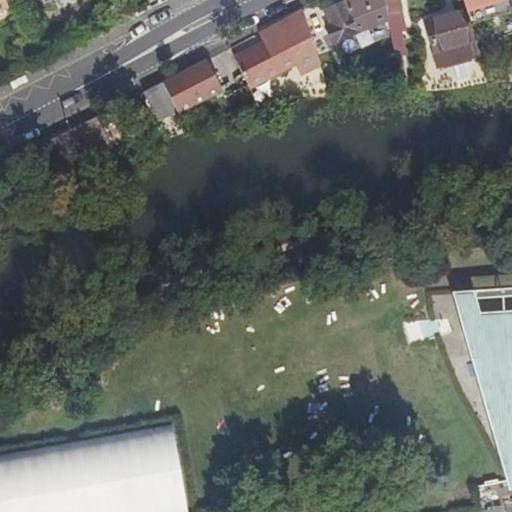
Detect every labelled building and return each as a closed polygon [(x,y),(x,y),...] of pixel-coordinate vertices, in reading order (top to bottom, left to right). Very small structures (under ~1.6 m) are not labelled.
[(371,26),(385,24),(381,0),(341,0),(342,1),(319,10),(326,26),(319,28),(325,42),(347,33),(371,26)] [(381,0),(385,24),(402,20),(397,0),(381,0)] [(511,0),(459,0),(462,14),(511,3),(511,0)] [(0,14),(10,10),(7,2),(0,5),(0,14)] [(229,58),(238,84),(288,60),(293,72),(319,60),(301,9),(258,30),(263,41),(229,58)] [(432,69),(472,60),(462,14),(421,22),(432,69)] [(36,20),(20,26),(31,51),(46,45),(36,20)] [(177,76),(204,65),(202,57),(175,72),(177,76)] [(157,81),(167,109),(212,91),(204,65),(177,76),(175,72),(157,81)] [(390,67),(373,69),(374,85),(391,84),(390,67)] [(157,81),(140,88),(149,117),(167,109),(157,81)] [(65,127),(76,156),(77,160),(106,147),(94,113),(65,127)] [(65,127),(38,141),(49,167),(76,156),(65,127)] [(511,280),(468,283),(511,481),(511,397),(493,306),(511,305),(511,280)] [(511,305),(493,306),(511,397),(511,305)] [(0,511),(188,511),(173,426),(0,456),(0,511)]
